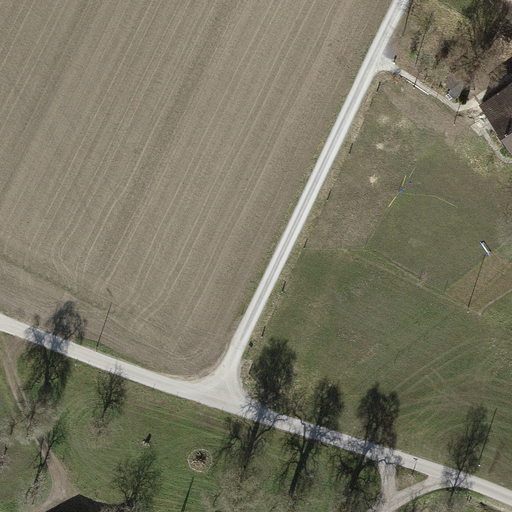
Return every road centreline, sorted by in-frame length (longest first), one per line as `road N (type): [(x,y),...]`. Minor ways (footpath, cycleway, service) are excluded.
road 1 (unclassified): [(511,506),(454,478),(0,324)]
road 2 (track): [(215,401),(408,0)]
road 3 (track): [(40,511),(55,493),(51,465),(0,348)]
